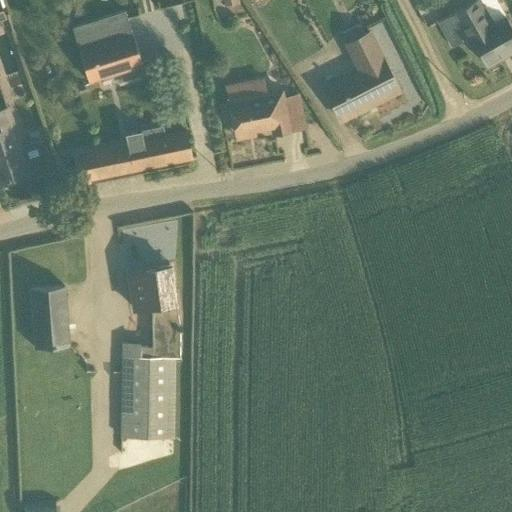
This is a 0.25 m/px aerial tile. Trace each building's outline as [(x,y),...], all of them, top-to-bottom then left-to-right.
[(511,31),(494,0),(474,0),(436,22),(451,49),(469,39),(486,68),(511,52),(511,31)] [(71,29),(88,84),(141,67),(124,12),(71,29)] [(340,122),(399,93),(369,33),(364,36),(358,25),(340,34),(344,44),(342,45),(354,70),(321,86),(339,122),(340,122)] [(7,67),(12,86),(22,83),(17,65),(7,67)] [(223,87),(235,142),(255,139),(254,133),(269,130),(270,137),(305,130),(299,95),(283,98),(282,90),(265,93),(262,79),(223,87)] [(0,182),(27,174),(28,173),(27,172),(47,166),(39,143),(20,149),(6,108),(6,107),(0,109),(0,182)] [(72,156),(78,183),(191,160),(186,133),(164,137),(162,127),(161,127),(124,135),(126,145),(72,156)] [(169,268),(128,275),(134,312),(150,310),(151,347),(138,347),(137,344),(120,344),(118,439),(173,440),(175,359),(178,359),(179,329),(169,268)] [(63,288),(30,291),(34,350),(68,347),(63,288)]
